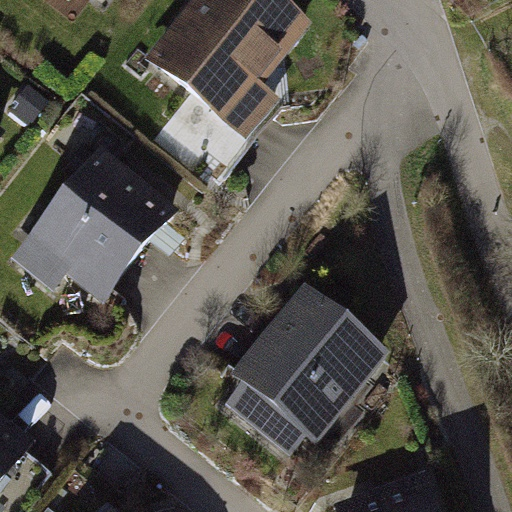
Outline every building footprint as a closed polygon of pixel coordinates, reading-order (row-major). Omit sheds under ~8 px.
[(86,0),(97,9),(104,0),(86,0)] [(270,90),(318,31),(279,0),(201,0),(149,65),(253,149),(289,104),(270,90)] [(0,148),(9,137),(0,130),(0,148)] [(112,304),(180,219),(99,155),(14,262),(56,295),(73,273),(112,304)] [(395,353),(311,288),(218,407),(301,472),(395,353)] [(0,494),(33,456),(0,427),(0,494)] [(444,511),(428,466),(334,498),(339,511),(444,511)] [(119,511),(108,503),(100,511),(119,511)]
